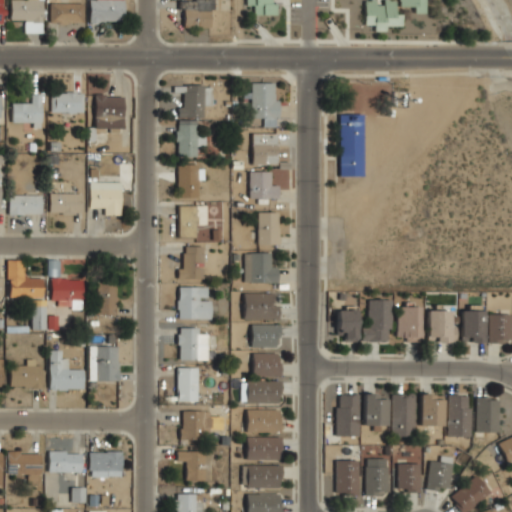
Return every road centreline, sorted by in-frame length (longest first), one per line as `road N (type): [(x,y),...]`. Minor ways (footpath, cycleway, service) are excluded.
road 1 (residential): [(145,0),(144,511)]
road 2 (tertiary): [(487,56),(0,55)]
road 3 (residential): [(308,56),(306,511)]
road 4 (residential): [(511,374),(307,367)]
road 5 (residential): [(145,246),(0,245)]
road 6 (residential): [(144,418),(0,417)]
